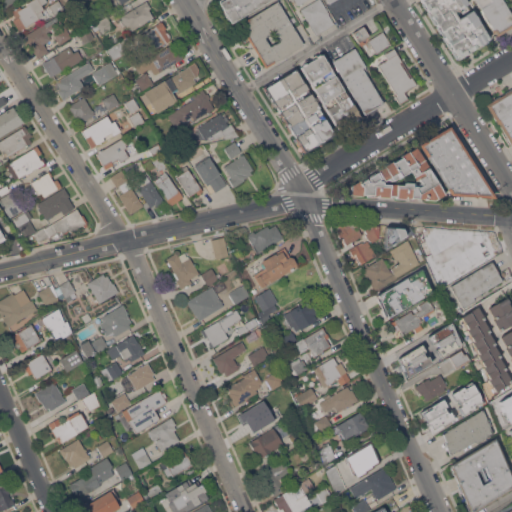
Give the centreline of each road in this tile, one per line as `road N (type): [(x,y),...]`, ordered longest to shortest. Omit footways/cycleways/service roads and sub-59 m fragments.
road 1 (residential): [(0,44),(134,255),(247,511)]
road 2 (tertiary): [(438,511),(306,202)]
road 3 (tertiary): [(306,202),(0,270)]
road 4 (residential): [(511,57),(282,202)]
road 5 (residential): [(392,0),(510,189),(511,235)]
road 6 (tertiary): [(183,0),(306,202)]
road 7 (tertiary): [(511,217),(306,202)]
road 8 (residential): [(54,511),(0,385)]
